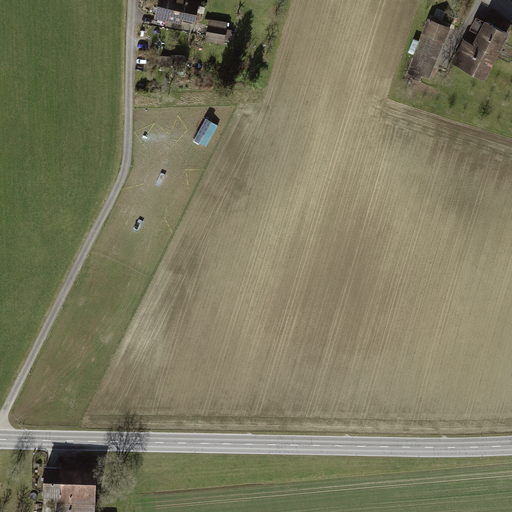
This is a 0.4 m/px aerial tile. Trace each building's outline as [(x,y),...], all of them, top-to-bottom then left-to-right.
[(202,6),(180,0),(165,0),(160,20),(194,30),(202,6)] [(231,22),(211,18),(207,40),(226,44),(231,22)] [(435,22),(422,62),(444,70),(458,30),(435,22)] [(468,41),(457,62),(487,78),(511,32),(490,22),(478,46),(468,41)] [(94,511),(96,469),(46,467),(45,492),(60,493),(59,511),(94,511)]
